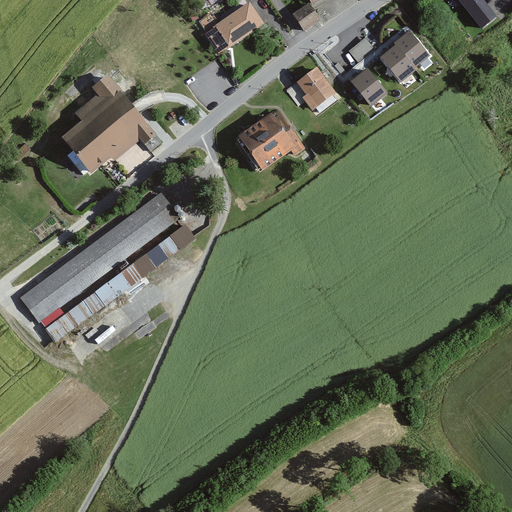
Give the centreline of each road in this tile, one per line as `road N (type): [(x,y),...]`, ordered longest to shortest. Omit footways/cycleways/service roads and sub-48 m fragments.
road 1 (residential): [(0,283),(376,0)]
road 2 (track): [(200,129),(224,184),(225,215),(84,511)]
